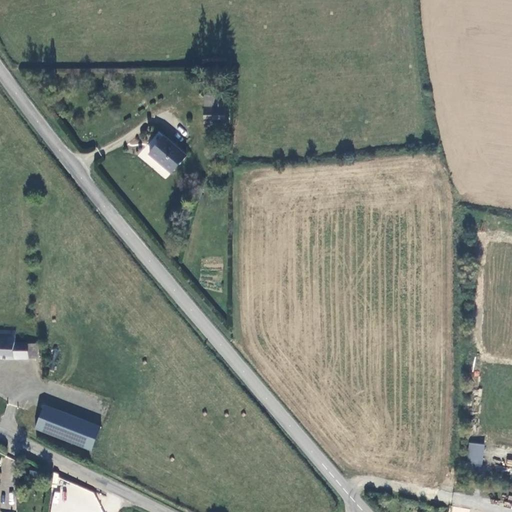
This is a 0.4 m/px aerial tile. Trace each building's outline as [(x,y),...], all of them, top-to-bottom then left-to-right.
[(225,128),(226,112),(205,111),(204,127),(225,128)] [(175,173),(190,158),(164,134),(149,150),(175,173)] [(0,357),(32,358),(33,341),(17,341),(17,333),(0,331),(0,357)] [(43,406),(35,429),(91,450),(99,426),(43,406)] [(469,458),(467,469),(478,471),(479,460),(469,458)] [(54,500),(63,499),(63,491),(53,492),(54,500)]
